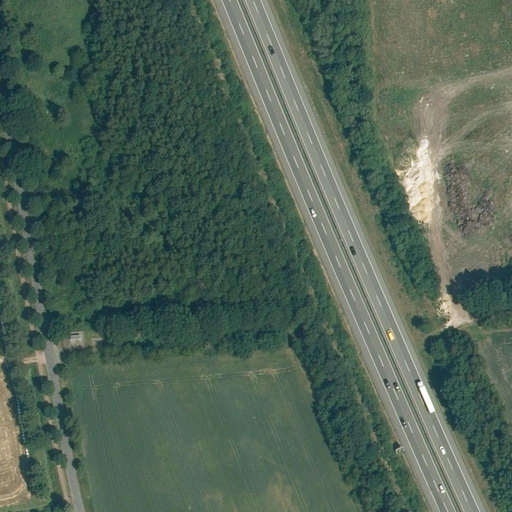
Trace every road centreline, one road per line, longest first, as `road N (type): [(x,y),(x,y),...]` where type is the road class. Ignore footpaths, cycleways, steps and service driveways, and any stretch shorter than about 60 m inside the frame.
road 1 (motorway): [(472,511),(251,0)]
road 2 (motorway): [(226,0),(445,511)]
road 3 (unclassified): [(79,511),(0,66)]
